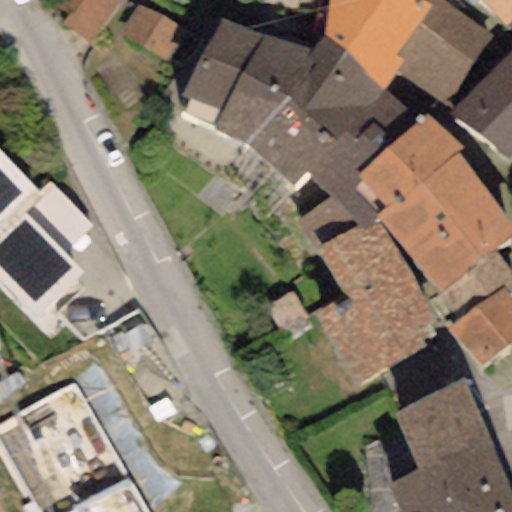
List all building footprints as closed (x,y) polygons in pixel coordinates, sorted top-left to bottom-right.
[(123,5),(115,0),(53,0),(51,3),(67,15),(62,22),(93,45),(123,5)] [(328,0),(324,36),(382,93),(395,73),(402,63),(395,57),(431,5),(425,1),(422,0),(328,0)] [(437,0),(425,0),(425,1),(431,5),(395,57),(402,63),(395,73),(452,113),(510,51),(437,0)] [(511,0),(476,0),(505,27),(511,20),(511,0)] [(175,26),(137,3),(118,34),(166,63),(175,47),(166,42),(175,26)] [(246,145),(311,51),(220,18),(179,97),(220,111),(212,126),(246,145)] [(307,174),(382,93),(324,36),(311,51),(246,145),(290,188),(307,174)] [(511,154),(511,49),(510,51),(452,113),(505,162),(511,154)] [(378,214),(384,210),(358,176),(419,121),(382,93),(307,174),(329,198),(295,223),(316,256),(375,222),(378,214)] [(463,150),(425,116),(419,121),(358,176),(384,210),(378,214),(435,296),(492,251),(511,234),(456,155),(463,150)] [(0,152),(0,283),(34,319),(82,273),(63,253),(90,227),(47,183),(37,192),(0,152)] [(375,222),(316,256),(342,300),(316,315),(356,385),(430,343),(423,331),(434,324),(375,222)] [(511,292),(511,276),(492,251),(435,296),(458,325),(450,332),(480,370),(508,348),(476,307),(499,289),(506,298),(511,292)] [(97,282),(61,314),(94,350),(130,318),(97,282)] [(511,302),(506,298),(499,289),(476,307),(508,348),(511,331),(511,302)] [(228,329),(251,358),(274,341),(252,311),(228,329)] [(511,511),(511,499),(463,381),(395,412),(416,471),(387,484),(400,511),(511,511)]
